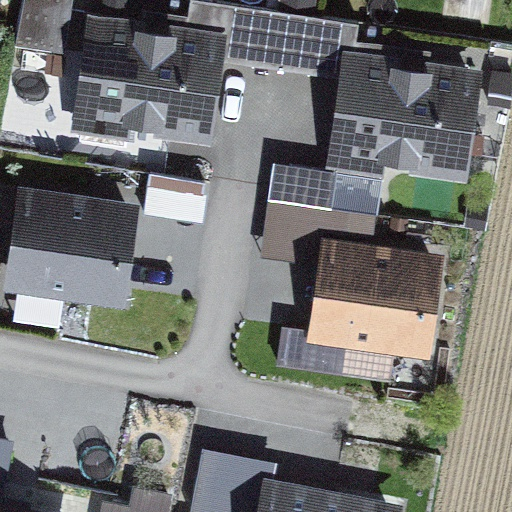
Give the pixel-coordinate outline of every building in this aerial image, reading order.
[(23,0),(15,44),(51,49),(57,9),(68,10),(69,0),(23,0)] [(263,65),(274,8),(216,0),(189,0),(185,36),(96,23),(83,112),(202,129),(212,58),(263,65)] [(352,60),(358,20),(274,8),(263,65),(349,78),(338,149),(457,166),(470,77),(352,60)] [(148,183),(144,212),(198,220),(202,191),(148,183)] [(26,195),(14,278),(116,292),(128,210),(26,195)] [(269,197),(260,254),(317,262),(322,228),(372,235),(375,213),(269,197)] [(330,246),(318,328),(420,343),(432,261),(330,246)] [(23,511),(26,499),(2,494),(13,438),(0,435),(0,511),(23,511)] [(192,508),(209,511),(265,511),(271,488),(275,463),(203,449),(192,508)] [(271,488),(265,511),(389,511),(271,488)]
